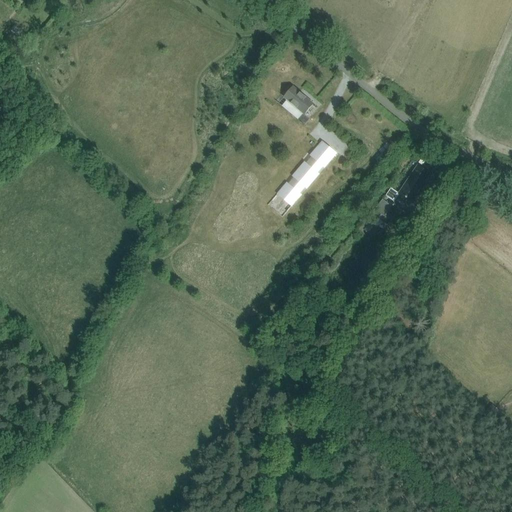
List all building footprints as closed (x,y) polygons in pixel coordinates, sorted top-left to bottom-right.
[(292,88),(281,100),(290,108),(290,109),(299,117),(303,112),(308,117),(317,106),(311,101),(311,100),(304,94),(303,95),(297,89),(295,92),(292,88)] [(322,141),(310,156),(324,168),(337,153),(322,141)] [(293,176),(307,189),(319,174),(305,162),(293,176)] [(418,166),(399,193),(413,202),(422,189),(419,187),(422,182),(423,183),(429,174),(418,166)] [(302,195),(287,183),(277,194),(292,206),(302,195)] [(384,210),(378,205),(372,212),(387,224),(393,217),(391,215),(397,207),(390,202),(384,210)]
